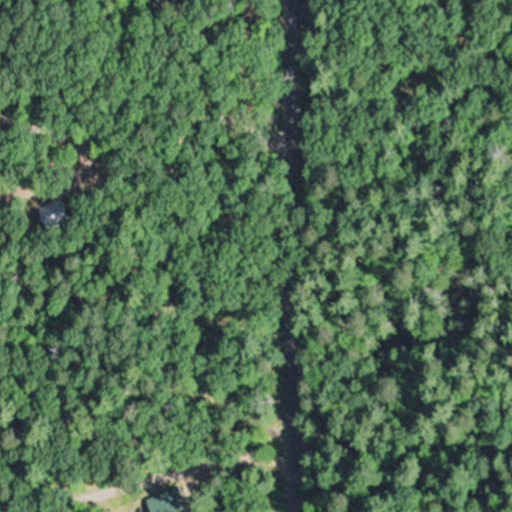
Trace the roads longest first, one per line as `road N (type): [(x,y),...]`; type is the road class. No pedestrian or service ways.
road 1 (residential): [(298,511),(297,0)]
road 2 (residential): [(297,183),(233,88),(0,82)]
road 3 (residential): [(297,391),(0,426)]
